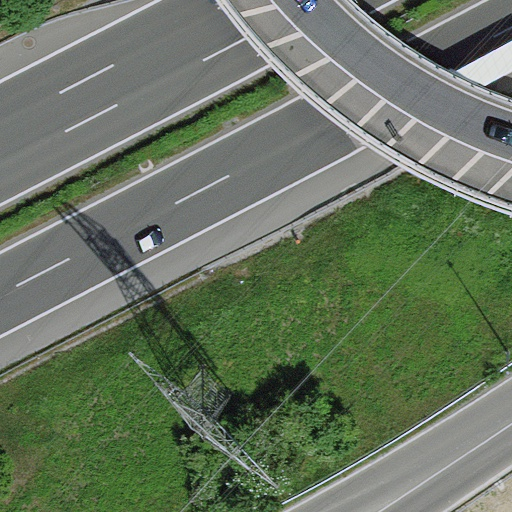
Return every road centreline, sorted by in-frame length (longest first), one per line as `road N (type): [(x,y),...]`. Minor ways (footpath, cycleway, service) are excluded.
road 1 (motorway): [(0,295),(511,27)]
road 2 (motorway): [(278,0),(0,145)]
road 3 (primary): [(296,0),(365,66),(511,142)]
road 4 (primary): [(411,488),(511,422)]
